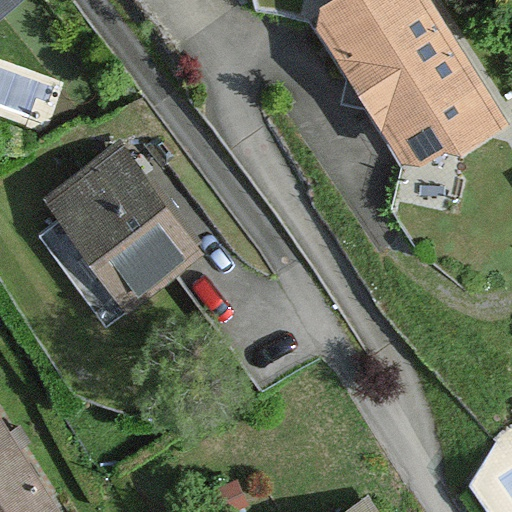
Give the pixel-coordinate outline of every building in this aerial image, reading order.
[(0,0),(0,8),(12,0),(0,0)] [(510,115),(437,0),(326,0),(324,21),(412,155),(445,135),(465,139),(510,115)] [(128,128),(51,183),(134,299),(211,244),(128,128)] [(0,394),(0,511),(72,511),(75,510),(0,394)] [(389,511),(376,491),(342,511),(389,511)]
